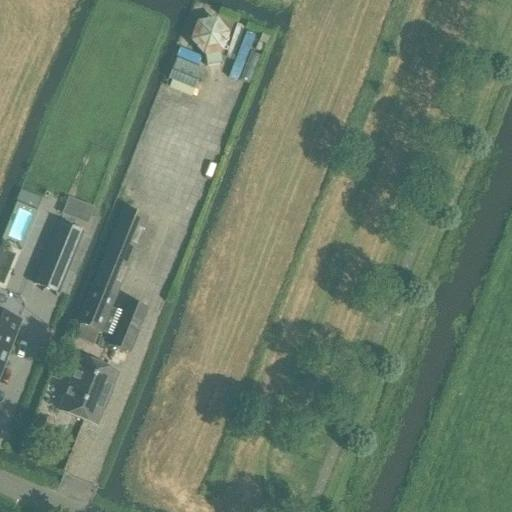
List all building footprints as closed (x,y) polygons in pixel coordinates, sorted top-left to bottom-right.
[(205,57),(207,69),(222,66),(220,54),(221,54),(228,36),(216,22),(197,25),(191,43),(203,57),(205,57)] [(172,73),(199,83),(203,72),(177,61),(172,73)] [(69,199),(64,211),(87,220),(92,208),(69,199)] [(107,250),(77,325),(100,334),(146,219),(124,210),(107,250)] [(34,285),(58,294),(81,234),(57,225),(34,285)] [(128,354),(147,310),(128,302),(109,347),(128,354)] [(0,371),(3,363),(19,323),(0,315),(0,371)] [(59,412),(76,419),(98,367),(80,360),(59,412)] [(98,367),(76,419),(95,427),(116,375),(98,367)]
